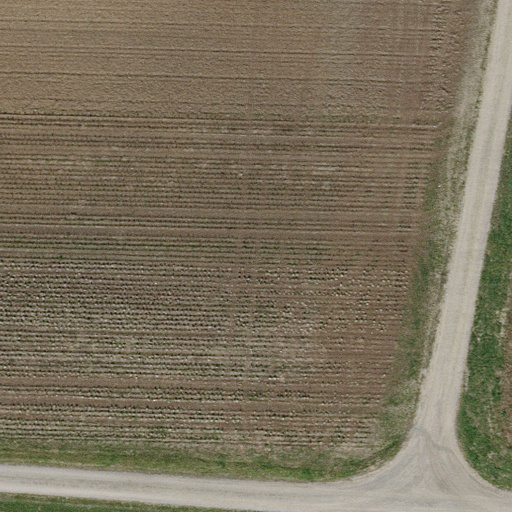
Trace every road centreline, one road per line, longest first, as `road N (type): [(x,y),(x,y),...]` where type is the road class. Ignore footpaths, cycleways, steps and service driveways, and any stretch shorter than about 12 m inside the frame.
road 1 (track): [(511,498),(0,467)]
road 2 (track): [(434,491),(511,54)]
